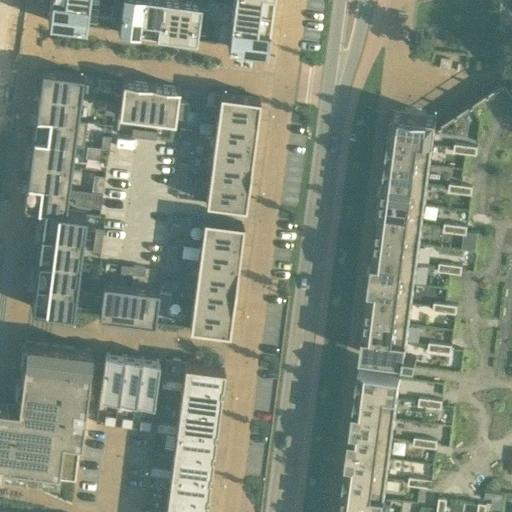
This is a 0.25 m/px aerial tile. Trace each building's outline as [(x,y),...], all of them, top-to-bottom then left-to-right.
[(66,0),(49,0),(47,20),(84,25),(87,3),(66,0)] [(120,0),(117,29),(137,32),(141,0),(120,0)] [(141,0),(137,32),(156,34),(160,0),(141,0)] [(160,0),(156,34),(175,37),(179,0),(160,0)] [(181,0),(179,0),(175,37),(195,40),(199,8),(200,2),(197,2),(181,0)] [(232,0),(231,5),(270,10),(271,0),(232,0)] [(112,3),(110,15),(118,16),(120,4),(112,3)] [(231,5),(229,24),(268,29),(270,10),(231,5)] [(199,8),(198,20),(206,21),(208,9),(204,8),(199,8)] [(198,20),(196,32),(204,33),(206,21),(198,20)] [(229,24),(226,44),(239,45),(265,49),(268,29),(229,24)] [(450,58),(441,56),(440,68),(448,69),(450,58)] [(41,68),(38,92),(79,97),(82,74),(50,69),(41,68)] [(433,138),(408,336),(405,357),(511,371),(511,89),(505,78),(440,122),(440,123),(435,123),(433,138)] [(112,91),(113,91),(120,92),(122,80),(114,79),(112,91)] [(118,112),(146,116),(150,82),(122,79),(122,80),(120,92),(119,103),(118,112)] [(173,120),(174,117),(175,109),(176,101),(178,86),(150,82),(146,116),(173,120)] [(218,100),(216,114),(256,119),(259,97),(250,95),(219,91),(218,100)] [(38,92),(35,114),(76,120),(77,119),(79,97),(38,92)] [(104,113),(112,114),(114,102),(106,101),(104,113)] [(176,101),(175,109),(187,110),(188,102),(176,101)] [(405,106),(404,111),(394,110),(392,110),(392,111),(389,132),(433,138),(435,123),(436,117),(436,116),(435,115),(425,114),(425,109),(405,106)] [(186,118),(187,110),(175,109),(174,117),(186,118)] [(35,114),(32,137),(73,142),(73,144),(83,145),(86,120),(77,119),(76,120),(35,114)] [(216,114),(213,135),(253,141),(256,119),(216,114)] [(132,127),(131,135),(132,135),(143,137),(144,129),(132,127)] [(143,137),(155,138),(156,130),(144,129),(143,137)] [(389,132),(387,152),(431,157),(433,138),(389,132)] [(100,146),(108,147),(110,135),(102,134),(100,146)] [(213,135),(210,157),(250,162),(253,141),(213,135)] [(32,137),(29,160),(71,165),(73,145),(73,144),(73,142),(32,137)] [(181,141),(181,142),(180,153),(188,154),(189,142),(181,141)] [(431,157),(387,152),(384,172),(428,177),(431,157)] [(210,157),(208,178),(247,183),(250,162),(210,157)] [(29,160),(26,182),(68,188),(71,165),(29,160)] [(178,162),(177,174),(185,175),(186,163),(178,162)] [(384,176),(382,191),(382,192),(426,197),(428,177),(384,172),(384,176)] [(92,174),(90,191),(102,192),(104,175),(92,174)] [(183,187),(185,175),(177,174),(175,186),(183,187)] [(205,201),(244,206),(247,183),(208,178),(205,201)] [(23,206),(43,209),(43,208),(65,210),(65,209),(67,196),(68,188),(26,182),(23,206)] [(74,204),(100,207),(102,192),(90,191),(68,188),(67,196),(74,197),(74,204)] [(382,192),(381,202),(379,211),(423,217),(426,197),(382,192)] [(43,209),(40,232),(81,237),(85,212),(65,209),(65,210),(43,208),(43,209)] [(423,217),(379,211),(376,232),(421,237),(423,217)] [(203,217),(200,239),(239,244),(242,222),(203,217)] [(179,224),(171,223),(169,235),(177,236),(179,224)] [(94,227),(93,239),(101,240),(103,228),(98,227),(94,227)] [(40,232),(36,256),(78,261),(81,237),(40,232)] [(376,232),(374,251),(418,256),(421,237),(376,232)] [(91,251),(99,252),(101,240),(93,239),(91,251)] [(200,239),(197,261),(237,266),(239,244),(200,239)] [(168,245),(166,257),(174,258),(176,246),(168,245)] [(372,270),(371,271),(416,276),(418,256),(374,251),(372,270)] [(36,256),(33,280),(75,286),(78,261),(36,256)] [(173,270),(174,258),(166,257),(165,264),(164,269),(173,270)] [(197,261),(194,282),(234,287),(237,266),(197,261)] [(119,271),(131,273),(132,265),(120,263),(119,271)] [(143,274),(144,266),(132,265),(131,273),(143,274)] [(370,281),(369,295),(413,301),(416,276),(371,271),(370,281)] [(89,287),(97,288),(98,276),(90,275),(89,287)] [(39,307),(72,311),(75,286),(33,280),(30,305),(39,307)] [(121,317),(125,318),(130,284),(102,281),(101,289),(97,314),(103,315),(121,317)] [(194,282),(191,304),(231,309),(234,287),(194,282)] [(125,318),(153,322),(155,307),(156,299),(157,291),(158,288),(130,284),(125,318)] [(156,299),(168,300),(169,292),(162,291),(157,291),(156,299)] [(413,301),(369,295),(367,310),(410,316),(413,301)] [(167,308),(168,300),(156,299),(155,307),(167,308)] [(228,331),(231,309),(191,304),(188,326),(198,327),(228,331)] [(367,310),(363,330),(408,336),(410,316),(367,310)] [(408,336),(363,330),(362,351),(388,355),(405,357),(408,336)] [(0,474),(0,472),(35,477),(45,478),(75,482),(83,421),(92,350),(26,342),(21,387),(16,386),(14,402),(18,402),(18,407),(0,404),(0,474)] [(117,398),(123,354),(105,352),(99,395),(117,398)] [(140,356),(123,354),(117,398),(134,400),(140,356)] [(158,359),(140,356),(134,400),(152,402),(158,359)] [(341,511),(340,511),(511,511),(511,371),(405,357),(405,360),(404,369),(360,365),(341,511)] [(184,362),(181,380),(181,385),(221,390),(221,389),(219,389),(220,385),(221,385),(224,367),(184,362)] [(170,388),(171,379),(161,378),(161,382),(160,387),(170,388)] [(171,379),(170,388),(180,389),(181,385),(181,380),(171,379)] [(181,385),(180,389),(178,406),(218,412),(218,411),(218,407),(221,390),(181,385)] [(178,406),(176,424),(175,428),(215,434),(215,432),(213,432),(214,428),(215,428),(218,412),(178,406)] [(103,423),(114,425),(115,416),(104,414),(103,423)] [(120,426),(131,427),(132,418),(121,417),(120,426)] [(138,428),(149,430),(150,421),(140,419),(138,428)] [(164,431),(166,422),(156,421),(155,430),(164,431)] [(176,424),(166,422),(164,431),(174,433),(175,428),(176,424)] [(175,428),(174,433),(172,450),(212,455),(212,454),(210,454),(211,450),(213,450),(215,434),(175,428)] [(170,467),(169,472),(209,477),(209,476),(207,476),(208,472),(210,472),(212,455),(172,450),(170,467)] [(159,475),(160,466),(150,465),(149,474),(159,475)] [(170,467),(160,466),(159,475),(169,476),(169,472),(170,467)] [(169,476),(166,494),(206,499),(206,498),(205,498),(205,494),(207,494),(209,477),(169,472),(169,476)] [(164,511),(163,511),(204,511),(206,499),(166,494),(164,511)]
